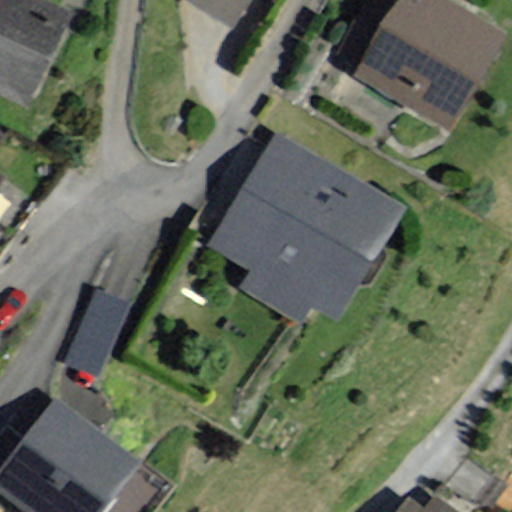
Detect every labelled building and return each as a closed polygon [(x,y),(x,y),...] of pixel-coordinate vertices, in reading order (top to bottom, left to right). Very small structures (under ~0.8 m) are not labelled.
[(80,13),(49,0),(0,0),(0,83),(41,101),(80,13)] [(248,0),(193,0),(234,24),(248,0)] [(508,37),(443,0),(402,0),(400,4),(392,0),(368,0),(337,55),(361,69),(357,77),(452,132),(508,37)] [(402,212),(275,136),(208,246),(250,272),(239,291),(300,327),(310,310),(334,324),(402,212)] [(73,359),(109,368),(128,293),(92,284),(73,359)] [(118,511),(150,470),(54,398),(0,470),(0,488),(31,511),(118,511)] [(424,511),(423,511),(409,502),(401,511),(454,511),(434,498),(424,511)]
